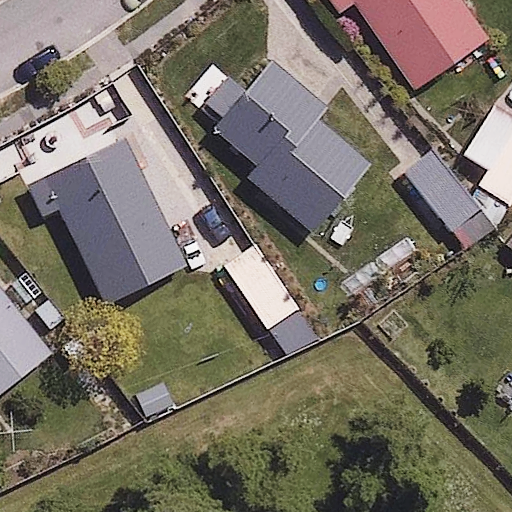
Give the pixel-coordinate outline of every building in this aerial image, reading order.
[(462,0),(338,0),(341,4),(347,0),(361,0),(415,80),(485,34),(462,0)] [(327,101),(274,58),(251,86),(231,70),(207,99),(226,115),(218,126),(260,161),(250,173),(316,228),(373,157),(318,112),(327,101)] [(511,198),(511,113),(493,101),(463,148),(488,165),(479,179),(511,200),(511,198)] [(129,133),(28,180),(44,213),(60,206),(104,300),(189,261),(129,133)] [(435,143),(404,167),(449,228),(481,204),(435,143)] [(260,240),(227,262),(284,347),(317,325),(260,240)] [(0,276),(0,391),(56,347),(0,276)] [(96,358),(76,377),(111,414),(131,395),(96,358)]
